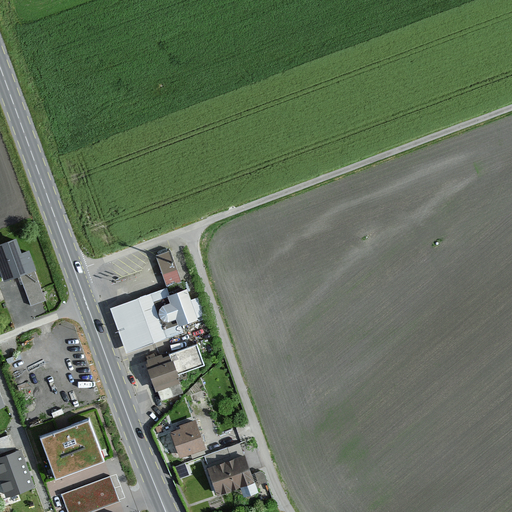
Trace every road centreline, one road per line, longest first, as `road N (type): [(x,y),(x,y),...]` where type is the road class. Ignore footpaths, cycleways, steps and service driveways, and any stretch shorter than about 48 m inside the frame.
road 1 (track): [(185,230),(511,108)]
road 2 (primary): [(86,304),(0,66)]
road 3 (primary): [(165,511),(86,304)]
